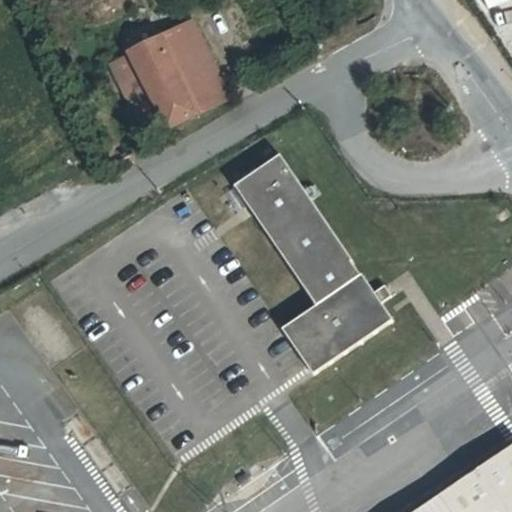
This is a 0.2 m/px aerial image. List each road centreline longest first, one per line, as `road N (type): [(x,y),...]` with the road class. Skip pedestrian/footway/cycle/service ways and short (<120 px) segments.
road 1 (residential): [(429,26),(0,259)]
road 2 (residential): [(511,141),(429,26)]
